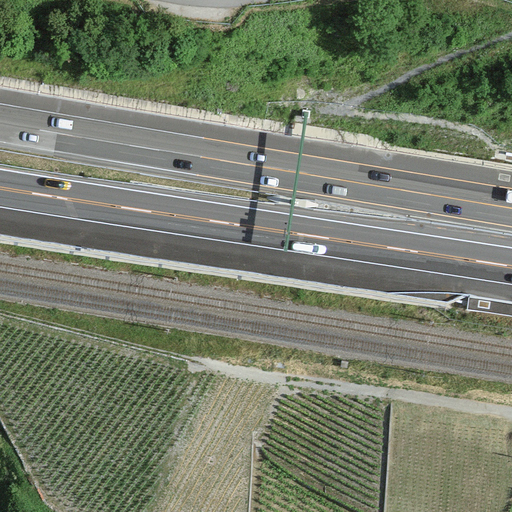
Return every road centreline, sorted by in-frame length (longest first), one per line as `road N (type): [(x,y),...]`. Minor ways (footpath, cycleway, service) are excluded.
road 1 (motorway): [(511,200),(0,118)]
road 2 (motorway): [(0,190),(511,265)]
road 3 (track): [(284,376),(511,410)]
